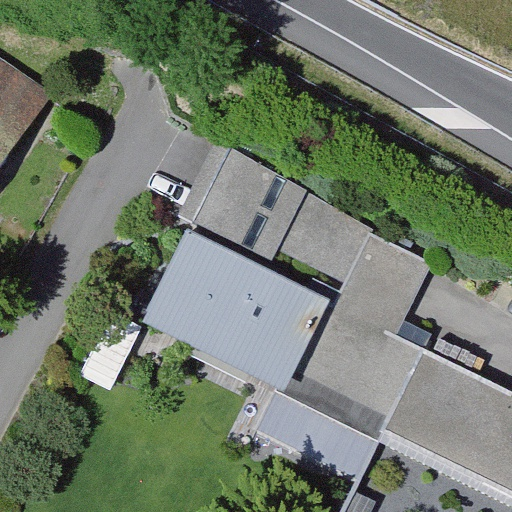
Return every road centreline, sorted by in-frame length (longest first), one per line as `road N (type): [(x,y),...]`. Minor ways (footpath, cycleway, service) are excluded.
road 1 (residential): [(0,411),(138,140)]
road 2 (motorway): [(308,0),(511,107)]
